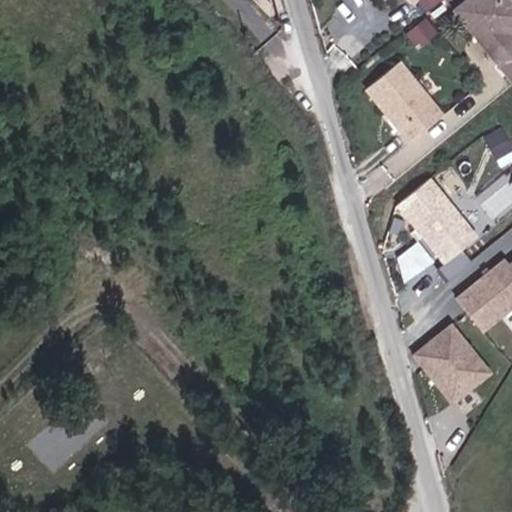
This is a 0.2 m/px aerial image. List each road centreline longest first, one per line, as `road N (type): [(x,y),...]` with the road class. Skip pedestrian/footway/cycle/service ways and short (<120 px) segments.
road 1 (unclassified): [(438,511),(299,0)]
road 2 (unknown): [(468,47),(493,84),(493,99),(355,212)]
